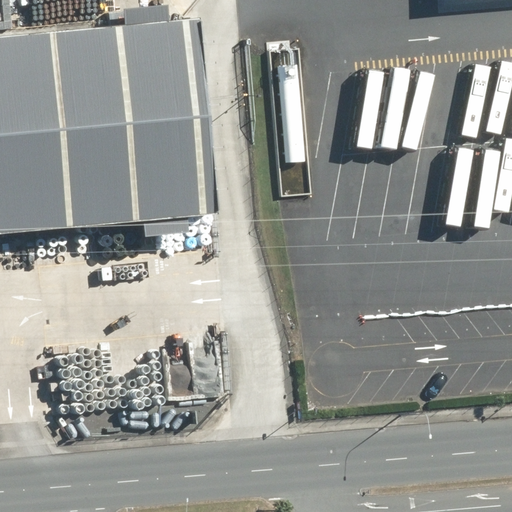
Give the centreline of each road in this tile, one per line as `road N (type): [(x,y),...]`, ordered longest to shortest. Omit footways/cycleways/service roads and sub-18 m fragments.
road 1 (primary): [(279,470),(511,450)]
road 2 (primary): [(70,485),(279,470)]
